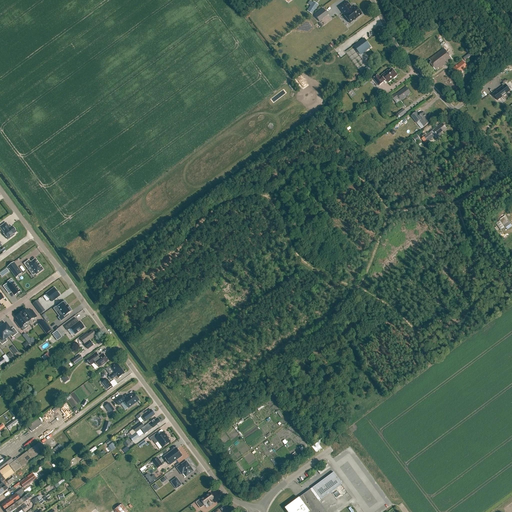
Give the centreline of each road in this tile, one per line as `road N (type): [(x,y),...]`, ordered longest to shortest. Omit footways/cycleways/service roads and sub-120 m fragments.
road 1 (unclassified): [(259,508),(227,496),(61,272)]
road 2 (unclassified): [(511,168),(411,67),(372,0)]
